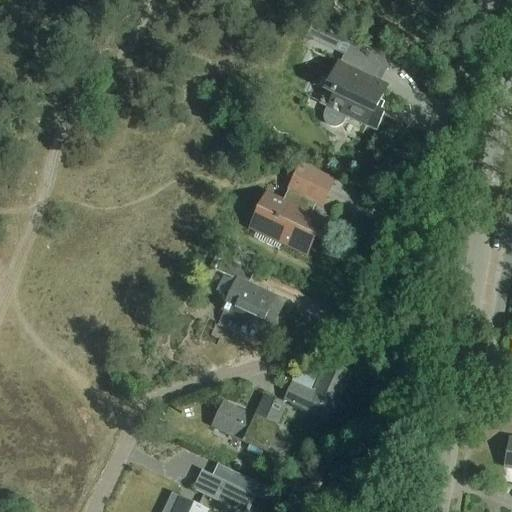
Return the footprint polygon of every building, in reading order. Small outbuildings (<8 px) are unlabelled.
[(313,44),(338,56),(348,35),(322,23),(313,44)] [(367,53),(351,45),(340,67),(338,66),(325,94),(326,95),(320,107),(327,110),(325,115),(324,118),(324,121),(325,123),(326,125),(328,127),(330,129),(332,129),(335,129),(337,129),(339,128),(341,126),(343,124),(345,118),(376,133),(383,116),(375,112),(387,88),(357,75),(367,53)] [(276,134),(289,139),(295,123),(282,118),(276,134)] [(337,182),(300,165),(283,201),(267,194),(248,232),(307,260),(325,222),(312,216),(315,208),(322,212),(337,182)] [(243,271),(219,260),(214,272),(236,282),(223,310),(226,311),(219,327),(261,347),(268,331),(271,332),(284,304),(238,283),(243,271)] [(232,408),(220,433),(277,460),(285,444),(273,439),(290,404),(326,421),(329,416),(332,418),(351,378),(327,366),(313,395),(292,385),(282,408),(265,400),(255,419),(232,408)] [(313,468),(310,474),(299,467),(286,490),(311,503),(326,475),(313,468)] [(201,473),(192,493),(195,494),(220,505),(224,507),(234,511),(248,511),(255,498),(201,473)] [(203,511),(179,500),(173,511),(203,511)]
